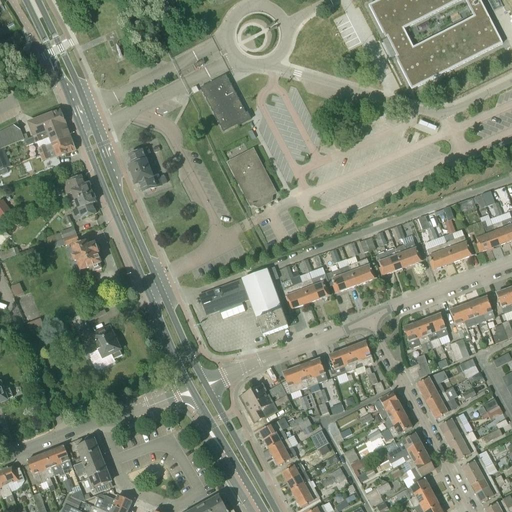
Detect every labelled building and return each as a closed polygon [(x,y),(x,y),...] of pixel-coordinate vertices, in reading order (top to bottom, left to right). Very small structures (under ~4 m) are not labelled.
[(472,0),(401,0),(371,15),(413,98),(500,55),(472,0)] [(7,47),(14,42),(11,38),(1,44),(4,48),(7,47)] [(236,120),(246,115),(226,76),(212,83),(214,88),(204,93),(203,93),(223,132),(238,124),(236,120)] [(33,137),(66,125),(64,120),(63,120),(60,112),(28,124),(33,137)] [(24,141),(28,139),(26,135),(23,136),(18,124),(0,133),(0,150),(24,141)] [(36,144),(50,139),(52,145),(70,138),(65,125),(66,125),(33,137),(34,137),(28,139),(24,141),(26,147),(36,144)] [(39,149),(38,150),(41,156),(54,151),(57,159),(75,151),(70,138),(52,145),(45,148),(39,149)] [(11,167),(4,149),(0,151),(0,171),(7,169),(11,167)] [(132,176),(150,169),(148,161),(153,160),(149,149),(129,156),(133,166),(129,167),(132,176)] [(272,196),(276,194),(253,150),(228,164),(251,207),(253,206),(257,208),(257,207),(259,203),(267,199),(271,200),(272,200),(272,196)] [(150,169),(132,176),(136,185),(139,184),(143,193),(168,184),(165,176),(160,178),(159,175),(153,177),(150,169)] [(74,201),(92,194),(89,185),(85,187),(81,177),(67,182),(62,184),(66,195),(71,193),(74,201)] [(481,196),(486,208),(495,204),(491,192),(481,196)] [(92,194),(74,201),(78,211),(73,213),(77,222),(86,218),(96,214),(92,205),(96,203),(92,194)] [(473,199),(475,205),(478,204),(480,210),(486,208),(481,196),(472,199),(473,199)] [(475,205),(473,199),(458,205),(462,216),(477,211),(475,205)] [(11,211),(3,200),(0,202),(0,222),(7,218),(5,215),(11,211)] [(499,204),(495,205),(492,206),(495,212),(501,210),(499,204)] [(501,210),(495,212),(497,218),(503,216),(501,210)] [(429,236),(436,233),(433,227),(430,229),(426,217),(419,219),(419,220),(418,220),(422,231),(423,230),(424,231),(427,230),(429,236)] [(501,223),(509,243),(511,241),(511,222),(511,219),(510,220),(501,223)] [(500,246),(492,226),(487,228),(485,222),(481,224),(481,222),(480,223),(490,250),(500,246)] [(481,253),(490,250),(480,223),(467,228),(470,236),(474,234),(477,244),(481,253)] [(500,246),(509,243),(501,223),(492,226),(500,246)] [(397,235),(403,232),(401,226),(395,228),(397,235)] [(450,235),(453,234),(456,233),(453,227),(447,229),(450,235)] [(47,239),(49,245),(53,243),(64,239),(77,234),(74,228),(61,233),(47,239)] [(403,232),(397,235),(399,241),(405,239),(403,232)] [(379,241),(385,239),(382,233),(376,235),(379,241)] [(436,233),(429,236),(432,242),(438,239),(436,233)] [(77,234),(64,239),(66,245),(66,247),(79,242),(77,234)] [(455,240),(462,260),(471,257),(464,237),(455,240)] [(56,249),(66,245),(64,239),(53,243),(56,249)] [(366,241),(370,252),(376,250),(372,239),(366,241)] [(385,239),(379,241),(381,247),(387,245),(385,239)] [(462,260),(455,240),(446,243),(453,264),(462,260)] [(364,254),(370,252),(366,241),(360,243),(364,254)] [(86,243),(77,247),(72,249),(66,251),(75,274),(80,272),(81,273),(92,268),(93,272),(102,269),(100,265),(101,264),(98,255),(99,255),(99,254),(100,251),(99,247),(95,245),(88,247),(86,243)] [(404,246),(412,266),(421,263),(414,243),(404,246)] [(444,267),(453,264),(446,243),(436,247),(444,267)] [(402,270),(412,266),(404,246),(395,250),(402,270)] [(435,271),(444,267),(436,247),(427,250),(435,271)] [(332,258),(338,256),(336,250),(330,252),(332,258)] [(393,273),(402,270),(395,250),(386,253),(393,273)] [(384,276),(393,273),(386,253),(377,256),(384,276)] [(338,256),(332,258),(334,264),(341,262),(338,256)] [(304,268),(310,266),(308,260),(302,262),(304,268)] [(358,263),(365,283),(375,280),(367,260),(358,263)] [(365,283),(358,263),(349,267),(356,287),(365,283)] [(310,266),(304,268),(306,274),(312,272),(310,266)] [(347,290),(356,287),(349,267),(339,270),(347,290)] [(279,280),(275,270),(269,272),(268,271),(243,281),(250,300),(258,321),(264,337),(288,328),(282,312),(283,312),(272,282),(279,280)] [(338,294),(347,290),(339,270),(325,275),(328,282),(329,286),(334,284),(338,294)] [(323,284),(328,282),(325,275),(312,280),(319,301),(328,297),(323,284)] [(310,304),(319,301),(312,280),(302,284),(310,304)] [(207,316),(250,300),(243,281),(200,297),(207,316)] [(301,307),(310,304),(302,284),(293,287),(301,307)] [(291,311),(301,307),(293,287),(284,291),(291,311)] [(496,294),(504,315),(511,312),(511,308),(506,291),(496,294)] [(478,301),(486,322),(495,319),(487,298),(478,301)] [(476,326),(486,322),(478,301),(468,305),(476,326)] [(459,308),(467,329),(472,327),(476,326),(468,305),(459,308)] [(466,343),(471,341),(470,338),(468,332),(467,329),(459,308),(450,312),(458,333),(462,331),(466,343)] [(93,337),(89,327),(83,314),(72,319),(82,342),(86,340),(90,348),(95,346),(97,351),(88,356),(96,372),(116,363),(114,360),(122,356),(120,351),(110,329),(93,337)] [(431,319),(439,340),(448,336),(441,315),(431,319)] [(439,340),(431,319),(422,322),(430,343),(431,343),(433,350),(441,347),(440,343),(439,340)] [(425,345),(430,343),(422,322),(413,325),(421,346),(424,355),(429,353),(425,345)] [(502,326),(508,340),(511,338),(511,331),(508,322),(502,325),(502,326)] [(411,350),(421,346),(413,325),(404,329),(411,350)] [(508,340),(502,326),(495,328),(497,334),(498,336),(496,337),(493,338),(496,345),(508,341),(508,340)] [(456,343),(462,360),(469,357),(463,341),(456,343)] [(365,367),(374,364),(366,343),(357,346),(365,367)] [(456,362),(462,360),(456,343),(450,346),(456,362)] [(348,350),(355,371),(365,367),(357,346),(348,350)] [(338,353),(347,374),(355,371),(348,350),(338,353)] [(337,378),(347,374),(338,353),(329,357),(337,378)] [(508,363),(511,361),(508,354),(504,357),(494,362),(497,369),(508,363)] [(432,375),(431,374),(428,367),(424,356),(416,359),(421,371),(417,373),(420,379),(432,375)] [(310,364),(318,384),(328,381),(320,360),(310,364)] [(467,371),(475,367),(476,367),(473,360),(460,366),(463,373),(467,371)] [(440,370),(443,369),(448,367),(446,361),(438,363),(440,370)] [(309,388),(318,384),(310,364),(301,367),(309,388)] [(300,391),(309,388),(301,367),(292,370),(300,391)] [(367,372),(366,373),(372,386),(378,384),(374,374),(372,375),(370,369),(366,370),(367,372)] [(291,395),(300,391),(292,370),(283,374),(291,395)] [(440,384),(447,380),(448,380),(443,371),(417,386),(421,395),(440,384)] [(479,374),(474,377),(472,378),(474,381),(477,382),(483,379),(480,373),(479,374)] [(0,403),(8,401),(7,400),(13,398),(10,389),(5,391),(2,382),(0,382),(0,403)] [(426,403),(445,393),(440,384),(421,395),(426,403)] [(287,396),(281,385),(266,393),(262,386),(244,396),(250,407),(246,410),(255,425),(255,424),(265,419),(265,420),(278,412),(269,396),(270,395),(272,399),(278,395),(281,400),(287,396)] [(454,399),(454,400),(458,398),(455,393),(453,389),(450,391),(445,393),(426,403),(431,412),(450,402),(454,399)] [(320,398),(326,396),(324,390),(318,392),(320,398)] [(473,390),(472,390),(466,393),(462,395),(465,401),(476,396),(473,390)] [(379,413),(398,403),(393,394),(374,404),(379,413)] [(287,396),(281,400),(275,403),(278,408),(290,401),(287,396)] [(323,405),(325,404),(329,402),(326,396),(320,398),(322,403),(323,405)] [(302,405),(308,403),(306,397),(300,399),(302,405)] [(346,400),(348,407),(355,404),(353,397),(346,400)] [(495,400),(483,406),(483,408),(486,413),(498,407),(495,400)] [(435,421),(455,410),(450,402),(431,412),(435,421)] [(308,403),(302,405),(304,411),(308,410),(310,416),(312,415),(310,409),(311,409),(308,403)] [(323,405),(322,403),(318,405),(321,413),(327,410),(325,404),(323,405)] [(383,422),(403,411),(398,403),(379,413),(383,422)] [(335,416),(346,412),(343,405),(332,409),(335,416)] [(489,418),(491,421),(503,415),(499,407),(498,407),(486,413),(487,414),(482,416),(484,420),(489,418)] [(481,416),(486,413),(483,408),(478,411),(481,416)] [(388,430),(408,420),(403,411),(383,422),(388,430)] [(365,417),(368,423),(373,420),(370,414),(365,417)] [(465,415),(460,418),(464,427),(470,424),(465,415)] [(304,423),(303,421),(301,417),(295,420),(298,426),(299,426),(304,423)] [(362,426),(368,423),(365,417),(359,421),(362,426)] [(304,423),(299,426),(302,431),(303,431),(310,427),(311,426),(307,418),(303,421),(304,423)] [(444,437),(463,426),(458,418),(439,428),(444,437)] [(293,429),(298,426),(295,420),(294,421),(290,423),(291,427),(293,429)] [(381,434),(383,437),(386,443),(399,436),(403,434),(412,429),(408,420),(388,430),(381,434)] [(506,420),(496,425),(498,430),(508,425),(506,420)] [(264,442),(283,431),(278,422),(259,433),(264,442)] [(468,435),(467,435),(466,433),(463,426),(444,437),(449,445),(468,435)] [(314,432),(310,427),(303,431),(305,436),(307,435),(307,436),(314,432)] [(352,435),(350,430),(340,434),(343,440),(352,435)] [(484,437),(484,438),(487,444),(502,436),(499,430),(496,431),(484,437)] [(269,450),(288,440),(283,431),(264,442),(269,450)] [(383,437),(381,434),(379,431),(374,434),(377,440),(383,437)] [(453,454),(472,444),(472,443),(477,440),(475,437),(472,432),(467,435),(468,435),(449,445),(453,454)] [(371,443),(377,440),(374,434),(368,437),(371,443)] [(389,461),(420,443),(416,435),(407,440),(406,439),(396,445),(398,448),(388,454),(388,455),(386,456),(388,461),(389,461)] [(80,459),(98,452),(93,440),(90,441),(90,442),(88,444),(86,439),(70,445),(73,453),(78,451),(80,459)] [(273,459),(292,448),(288,440),(269,450),(273,459)] [(406,463),(425,452),(420,443),(389,461),(391,465),(404,458),(406,463)] [(472,444),(453,454),(458,463),(477,452),(472,444)] [(330,452),(327,446),(319,451),(322,457),(330,452)] [(55,451),(64,475),(69,474),(68,472),(73,470),(64,447),(55,451)] [(292,448),(273,459),(278,467),(297,457),(292,448)] [(60,477),(64,475),(55,451),(46,454),(55,477),(60,475),(60,477)] [(76,473),(102,462),(100,457),(101,455),(100,453),(98,452),(80,459),(82,464),(74,467),(76,473)] [(411,471),(430,461),(425,452),(406,463),(411,471)] [(50,478),(55,477),(46,454),(37,458),(46,483),(47,482),(49,487),(53,485),(50,478)] [(338,463),(334,457),(327,461),(330,467),(338,463)] [(36,486),(46,483),(37,458),(27,462),(33,475),(32,476),(36,486)] [(363,468),(370,464),(367,458),(360,462),(363,468)] [(467,478),(486,468),(485,468),(481,459),(462,470),(467,478)] [(388,461),(380,465),(383,471),(392,467),(391,465),(389,461),(388,461)] [(418,484),(426,480),(424,476),(434,469),(430,461),(411,471),(415,479),(413,481),(416,486),(418,484)] [(78,477),(87,474),(89,480),(106,473),(106,472),(107,470),(106,469),(104,468),(102,462),(76,473),(78,477)] [(354,473),(363,468),(360,462),(351,466),(354,473)] [(287,483),(306,473),(301,464),(282,475),(287,483)] [(3,471),(8,486),(17,483),(18,484),(25,482),(20,469),(13,471),(12,468),(3,471)] [(471,487),(490,477),(486,468),(467,478),(471,487)] [(335,479),(343,474),(340,469),(328,476),(329,479),(327,480),(331,485),(334,484),(336,482),(335,479)] [(13,496),(12,493),(11,493),(8,486),(3,471),(0,472),(0,492),(3,500),(7,498),(13,496)] [(89,480),(87,480),(88,482),(90,489),(91,491),(94,490),(95,495),(110,489),(109,486),(111,485),(106,473),(89,480)] [(292,492),(311,481),(306,473),(287,483),(292,492)] [(402,476),(398,478),(401,482),(410,477),(408,473),(402,476)] [(336,482),(334,484),(335,486),(346,479),(343,474),(335,479),(336,482)] [(368,479),(365,474),(358,478),(361,483),(368,479)] [(476,496),(495,485),(490,477),(471,487),(476,496)] [(66,488),(72,486),(70,480),(64,482),(66,488)] [(325,489),(331,485),(327,480),(322,483),(325,489)] [(410,500),(430,489),(426,482),(427,481),(426,480),(418,484),(416,486),(405,491),(396,496),(399,502),(401,505),(410,500)] [(296,501),(315,490),(311,481),(292,492),(296,501)] [(388,484),(377,489),(380,495),(391,490),(388,484)] [(495,485),(476,496),(481,504),(500,494),(495,485)] [(72,486),(66,488),(68,494),(75,492),(72,486)] [(414,509),(435,498),(430,489),(410,500),(414,509)] [(315,490),(296,501),(301,509),(320,499),(315,490)] [(75,494),(72,497),(82,502),(85,503),(86,501),(85,501),(83,496),(82,492),(75,494)] [(46,511),(40,495),(33,497),(38,511),(46,511)] [(104,501),(128,511),(132,503),(118,496),(116,501),(101,495),(95,497),(98,499),(104,501)] [(347,501),(348,504),(355,500),(353,496),(346,500),(347,501)] [(78,510),(82,502),(72,497),(71,499),(69,498),(66,505),(78,510)] [(205,505),(208,511),(234,511),(232,511),(227,511),(224,505),(225,503),(222,498),(220,498),(219,497),(205,505)] [(416,511),(428,511),(439,506),(435,498),(414,509),(416,511)] [(128,511),(104,501),(100,510),(104,511),(128,511)] [(350,507),(348,504),(347,501),(341,504),(344,510),(350,507)] [(484,511),(504,511),(508,510),(504,501),(485,511),(484,511)]
